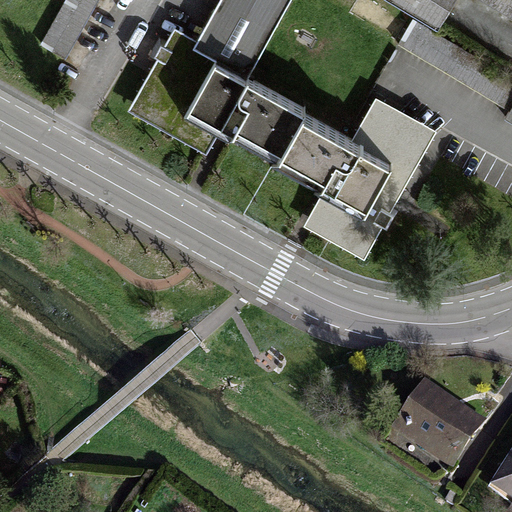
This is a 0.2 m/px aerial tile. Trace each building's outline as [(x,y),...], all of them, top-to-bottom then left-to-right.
[(95,0),(63,0),(40,42),(64,56),(95,0)] [(232,129),(235,123),(281,148),(302,110),(305,106),(252,77),(249,84),(243,81),(247,74),(288,0),(216,0),(192,44),(177,35),(171,46),(160,40),(153,53),(163,59),(138,104),(202,140),(211,124),(213,118),(232,129)] [(398,42),(509,108),(505,115),(511,119),(511,77),(412,18),(398,42)] [(252,77),(247,74),(243,81),(249,84),(252,77)] [(354,139),(302,110),(281,148),(326,174),(322,179),(334,186),(331,192),(316,220),(361,245),(373,223),(387,231),(398,211),(389,206),(387,209),(382,206),(424,131),(379,106),(359,142),(355,149),(350,146),(354,139)] [(359,142),(354,139),(350,146),(355,149),(359,142)] [(334,186),(322,179),(319,186),(331,192),(334,186)] [(419,406),(429,391),(425,388),(408,413),(411,409),(414,407),(416,406),(419,406)] [(452,465),(479,425),(462,414),(460,417),(447,408),(449,405),(429,391),(419,406),(416,406),(414,407),(411,409),(408,413),(405,419),(405,423),(405,427),(406,430),(408,432),(410,435),(413,438),(417,440),(420,441),(423,441),(427,440),(430,443),(427,448),(452,465)] [(405,419),(408,413),(398,428),(413,438),(410,435),(408,432),(406,430),(405,427),(405,423),(405,419)] [(417,440),(413,438),(427,448),(430,443),(427,440),(423,441),(420,441),(417,440)] [(511,459),(494,488),(511,499),(511,459)]
